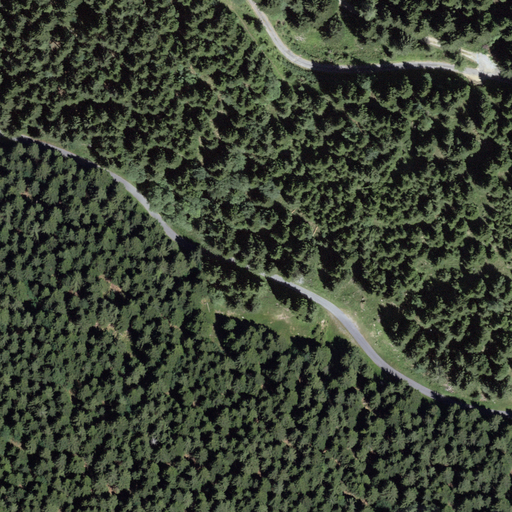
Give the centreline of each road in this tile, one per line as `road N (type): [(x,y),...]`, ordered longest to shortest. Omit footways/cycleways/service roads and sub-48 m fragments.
road 1 (unclassified): [(511,415),(461,406),(411,383),(324,302),(181,241),(134,191),(84,161),(0,135)]
road 2 (unclassified): [(249,0),(281,50),(311,68),(453,67),(511,80)]
